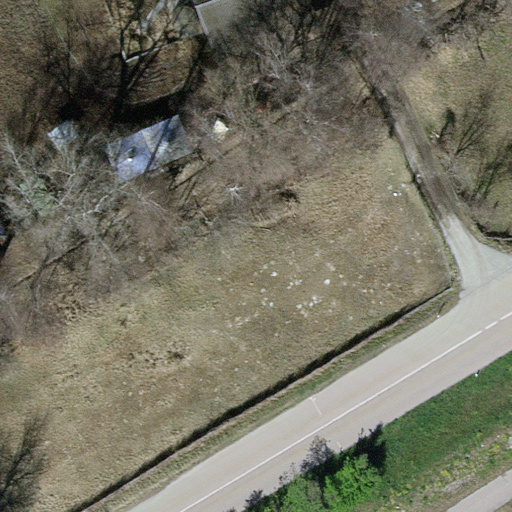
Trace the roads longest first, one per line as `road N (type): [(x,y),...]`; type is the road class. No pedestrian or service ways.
road 1 (unclassified): [(511,316),(190,511)]
road 2 (track): [(493,328),(368,0)]
